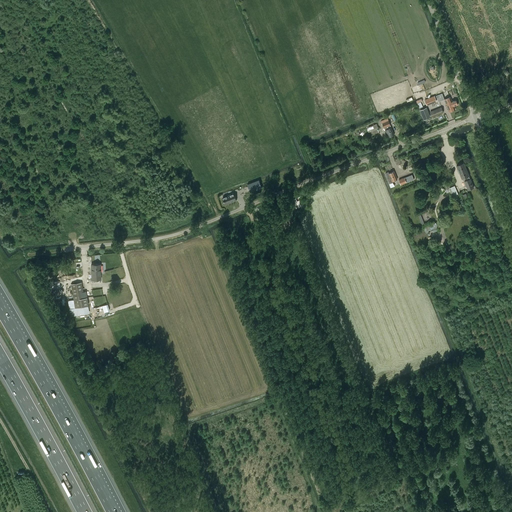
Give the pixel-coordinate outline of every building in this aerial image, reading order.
[(442,94),(436,96),(439,102),(445,99),(442,94)] [(452,101),(450,97),(449,97),(445,99),(449,112),(455,110),(454,106),(457,105),(456,100),(452,101)] [(382,123),(382,124),(384,128),(390,125),(388,119),(387,118),(381,121),(382,123)] [(368,128),(366,129),(368,133),(378,128),(377,124),(368,127),(368,128)] [(391,128),(390,125),(384,128),(385,130),(386,130),(389,138),(394,135),(391,128)] [(474,188),(469,176),(464,164),(457,166),(462,179),(466,177),(467,181),(465,182),(468,190),(474,188)] [(386,174),(386,175),(390,184),(393,183),(392,181),(397,179),(394,172),(389,174),(389,172),(386,174)] [(262,188),(259,180),(247,185),(250,192),(262,188)] [(458,194),(455,186),(449,188),(453,197),(458,194)] [(235,194),(221,199),(223,205),(237,200),(235,194)] [(436,222),(425,227),(427,233),(431,232),(431,230),(433,233),(439,231),(436,222)] [(95,282),(95,280),(101,280),(101,265),(91,265),(92,280),(91,280),(92,282),(95,282)] [(71,284),(75,308),(88,305),(87,297),(84,298),(81,282),(71,284)] [(101,306),(104,313),(110,311),(107,304),(101,306)]
